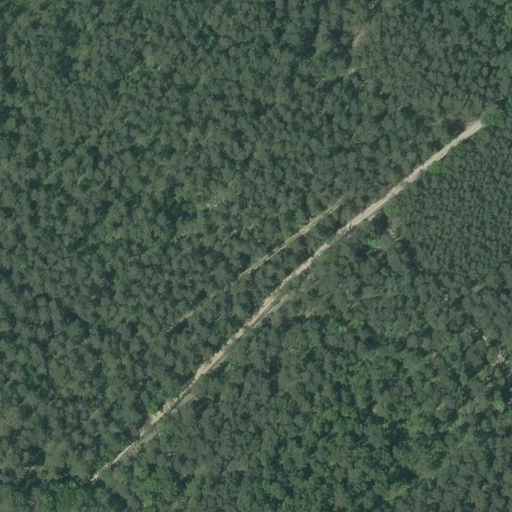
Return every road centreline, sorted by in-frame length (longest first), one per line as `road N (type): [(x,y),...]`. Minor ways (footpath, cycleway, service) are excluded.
road 1 (track): [(0,274),(134,350),(490,78)]
road 2 (track): [(218,0),(151,66),(308,216)]
road 3 (track): [(511,95),(445,43),(346,0)]
road 4 (track): [(511,379),(399,251)]
